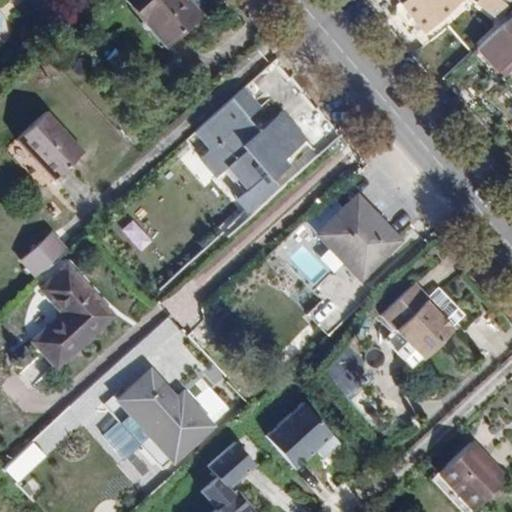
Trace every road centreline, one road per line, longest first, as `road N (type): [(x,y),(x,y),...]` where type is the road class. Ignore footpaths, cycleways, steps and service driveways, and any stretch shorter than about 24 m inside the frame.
road 1 (unknown): [(402,118),(58,396)]
road 2 (primary): [(300,0),(511,244)]
road 3 (unknown): [(511,360),(486,394),(344,511)]
